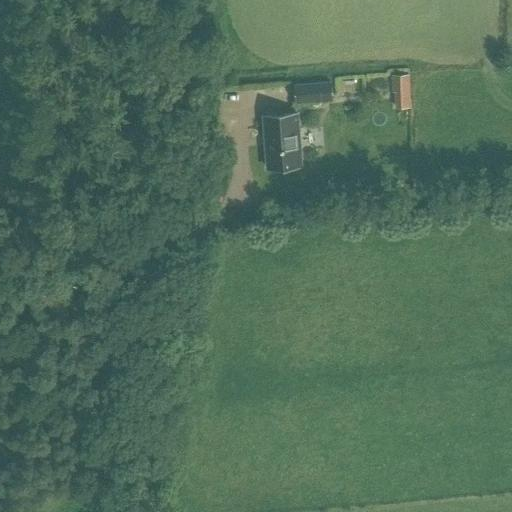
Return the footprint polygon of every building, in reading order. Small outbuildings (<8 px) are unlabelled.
[(409,92),(409,75),(393,75),(393,92),(395,92),(409,92)] [(361,77),(336,76),(336,92),(360,93),(361,77)] [(331,82),(295,84),(296,102),(332,100),(331,82)] [(409,92),(395,92),(396,107),(410,107),(409,92)] [(297,113),(264,115),(268,168),(301,165),(297,113)] [(307,126),(305,144),(314,145),(316,126),(307,126)]
